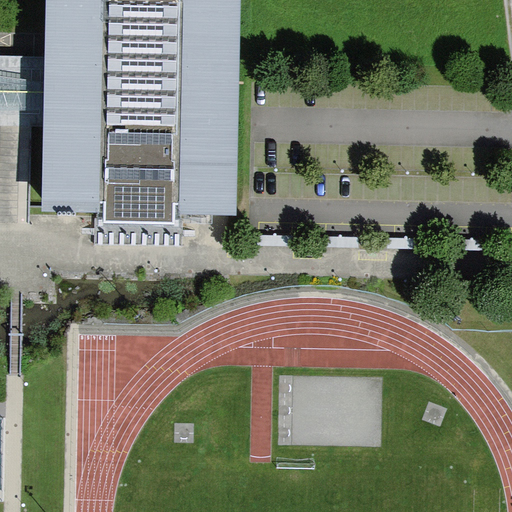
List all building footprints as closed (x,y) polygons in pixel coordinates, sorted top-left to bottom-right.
[(44,0),(44,32),(44,51),(43,121),(42,199),(101,200),(101,217),(177,218),(177,201),(236,202),(239,0),(44,0)] [(0,120),(8,121),(30,121),(43,121),(44,51),(0,50),(0,120)] [(256,237),(256,248),(305,249),(305,237),(256,237)] [(320,238),(320,250),(369,250),(369,238),(320,238)] [(385,239),(385,251),(434,251),(435,240),(385,239)] [(448,240),(448,252),(497,253),(497,241),(448,240)]
